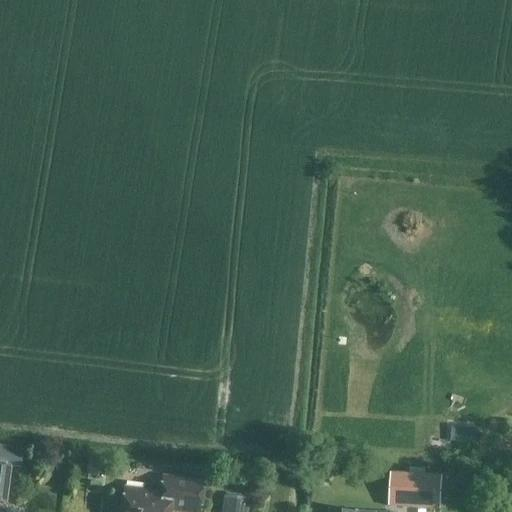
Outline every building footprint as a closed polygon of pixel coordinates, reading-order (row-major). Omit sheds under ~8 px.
[(0,445),(0,465),(9,466),(21,468),(23,448),(0,445)] [(9,466),(0,465),(0,501),(5,502),(9,466)] [(443,476),(391,474),(390,507),(441,510),(443,476)] [(169,511),(170,507),(199,511),(203,481),(163,476),(161,491),(125,487),(121,511),(169,511)] [(224,497),(222,511),(246,511),(248,500),(224,497)]
